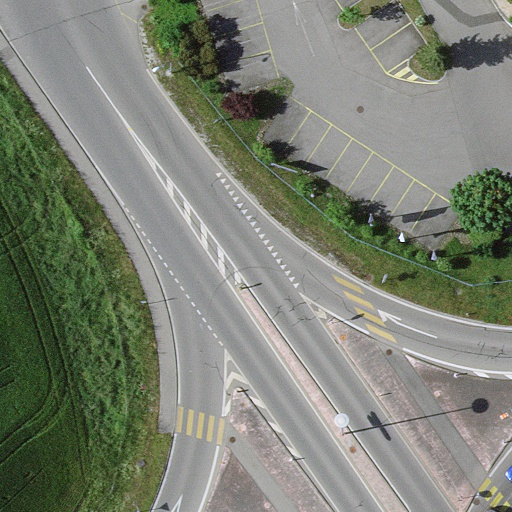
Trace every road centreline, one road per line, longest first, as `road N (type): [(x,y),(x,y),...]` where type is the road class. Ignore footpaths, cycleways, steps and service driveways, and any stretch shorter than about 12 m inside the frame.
road 1 (residential): [(405,511),(199,227)]
road 2 (motorway): [(511,349),(400,323),(199,227)]
road 3 (motorway): [(199,227),(201,422),(175,511)]
road 4 (residential): [(199,227),(101,90)]
